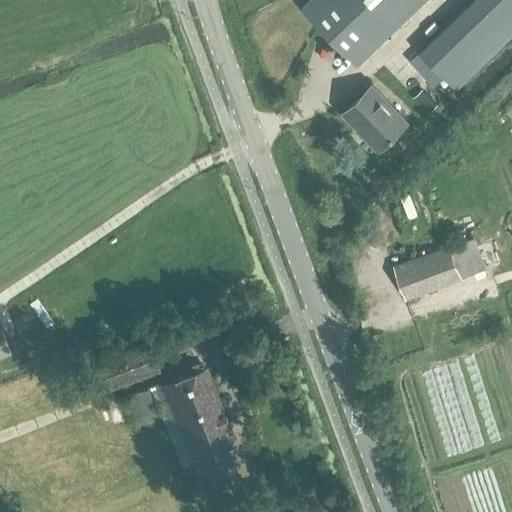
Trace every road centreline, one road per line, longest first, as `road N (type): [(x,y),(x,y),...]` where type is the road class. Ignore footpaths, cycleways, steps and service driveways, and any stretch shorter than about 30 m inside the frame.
road 1 (tertiary): [(394,511),(207,0)]
road 2 (track): [(257,147),(196,171),(0,301)]
road 3 (track): [(328,329),(511,274)]
